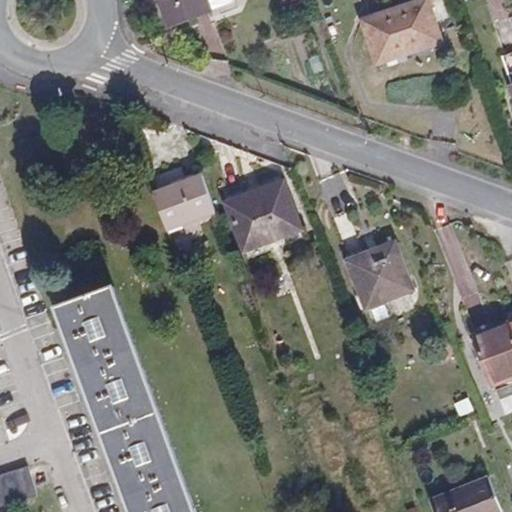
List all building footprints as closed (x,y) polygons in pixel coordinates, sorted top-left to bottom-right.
[(236,0),(160,0),(171,27),(238,3),(236,0)] [(429,0),(423,0),(364,21),(378,65),(443,43),(429,0)] [(511,57),(503,61),(511,85),(511,57)] [(2,175),(0,175),(0,216),(9,215),(2,175)] [(155,193),(168,230),(218,213),(206,182),(204,175),(155,193)] [(286,182),(226,203),(245,252),(304,230),(286,182)] [(417,291),(397,241),(381,248),(383,254),(350,267),(368,310),(417,291)] [(381,248),(348,261),(350,267),(383,254),(381,248)] [(210,284),(205,270),(191,275),(196,290),(210,284)] [(197,511),(115,286),(58,308),(133,511),(197,511)] [(511,326),(510,322),(475,336),(494,386),(511,379),(511,326)] [(470,398),(456,403),(461,416),(474,410),(470,398)] [(36,497),(27,468),(0,476),(0,508),(27,500),(36,497)] [(501,511),(489,479),(434,501),(438,511),(501,511)]
